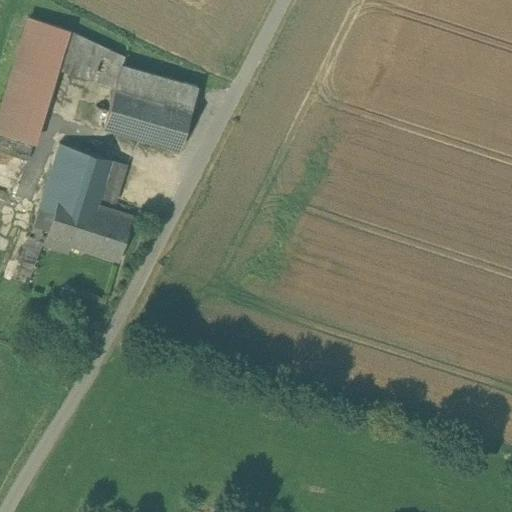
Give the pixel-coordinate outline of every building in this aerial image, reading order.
[(55,68),(67,29),(29,19),(0,111),(0,131),(32,141),(55,68)] [(55,68),(114,86),(121,63),(124,56),(67,29),(55,68)] [(178,149),(198,85),(121,63),(114,86),(107,109),(94,106),(90,123),(178,149)] [(0,151),(27,160),(32,141),(0,131),(0,151)] [(32,233),(118,260),(132,216),(112,210),(126,163),(59,143),(32,233)] [(27,282),(42,241),(28,235),(24,245),(12,276),(27,282)] [(0,264),(0,277),(10,281),(12,276),(24,245),(9,240),(0,264)]
